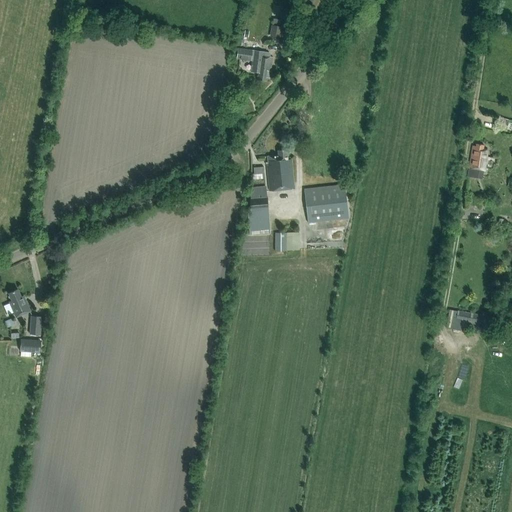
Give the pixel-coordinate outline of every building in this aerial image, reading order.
[(282,26),(271,24),(269,37),(280,38),(282,26)] [(236,58),(249,60),(251,50),(238,48),(236,58)] [(251,49),(251,50),(249,60),(252,60),(251,71),(259,72),(258,74),(257,74),(257,76),(258,76),(258,79),(266,80),(267,77),(271,78),(272,71),(270,70),(272,56),(265,55),(265,51),(251,49)] [(509,120),(498,117),(495,127),(506,130),(509,120)] [(483,149),(484,145),(476,144),(475,148),(472,147),(469,169),(485,171),(488,150),(483,149)] [(278,150),(278,155),(267,156),(268,164),(267,165),(270,191),(294,189),(291,159),(288,160),(287,149),(278,150)] [(308,222),(348,218),(345,184),(304,189),(308,222)] [(266,186),(250,187),(251,198),(249,198),(251,212),(269,210),(268,196),(267,196),(267,190),(266,186)] [(479,204),(479,207),(481,207),(482,200),(467,198),(466,202),(479,204)] [(276,250),(300,249),(300,231),(275,231),(276,250)] [(21,296),(18,289),(8,293),(12,300),(9,301),(16,317),(30,311),(23,295),(21,296)] [(491,304),(497,305),(498,289),(492,289),(491,297),(489,297),(489,304),(491,304)] [(456,319),(482,324),(483,315),(457,311),(456,319)] [(40,335),(41,317),(31,316),(30,334),(40,335)] [(20,351),(40,352),(41,340),(21,339),(20,351)]
